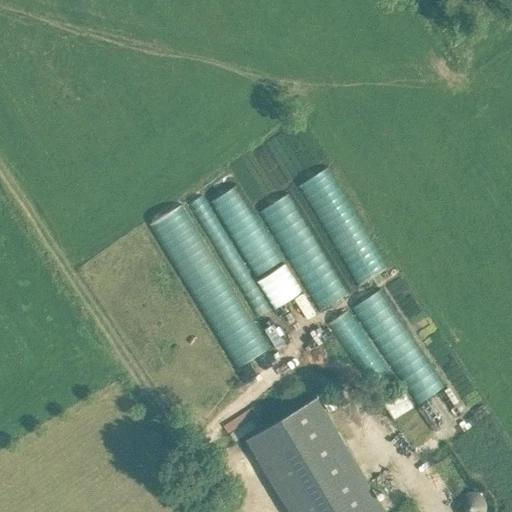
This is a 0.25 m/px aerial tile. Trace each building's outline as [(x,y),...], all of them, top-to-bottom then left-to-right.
[(333,166),(301,183),(356,286),(387,269),(333,166)] [(310,316),(312,315),(246,183),(213,199),(209,192),(198,198),(256,317),(300,296),(310,316)] [(347,295),(294,192),(266,206),(319,309),(347,295)] [(155,220),(231,370),(269,351),(220,255),(193,201),(155,220)] [(415,406),(444,389),(385,288),(356,304),(415,406)] [(351,309),(331,320),(369,389),(389,377),(351,309)] [(386,511),(317,396),(248,438),(292,511),(386,511)] [(485,511),(485,492),(462,493),(463,511),(485,511)]
